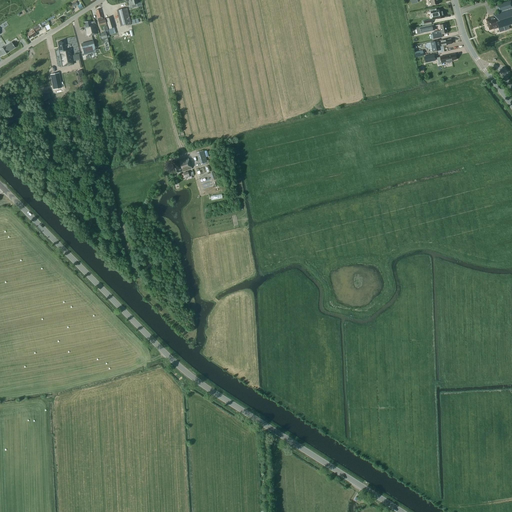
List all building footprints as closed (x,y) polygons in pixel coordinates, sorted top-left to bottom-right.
[(129,2),(131,8),(138,6),(136,0),(129,0),(130,1),(129,2)] [(511,4),(511,0),(501,3),(496,5),(498,12),(493,13),(494,17),(489,18),(488,18),(485,19),(489,30),(495,28),(498,28),(500,32),(504,30),(503,26),(511,23),(511,4)] [(117,10),(121,26),(129,24),(125,8),(117,10)] [(99,21),(98,21),(99,25),(106,23),(105,19),(103,19),(102,17),(103,17),(101,9),(96,10),(96,13),(97,19),(98,18),(99,21)] [(438,18),(444,17),(442,9),(436,10),(437,14),(433,15),(434,19),(438,18)] [(106,18),(109,29),(114,28),(111,17),(106,18)] [(84,28),(86,36),(97,33),(94,22),(91,23),(90,21),(84,22),(86,28),(84,28)] [(33,29),(26,34),(29,39),(33,36),(33,37),(37,35),(35,33),(36,32),(37,32),(41,30),(41,29),(43,28),(40,23),(32,28),(33,29)] [(432,39),(442,37),(442,34),(448,33),(446,24),(440,25),(441,31),(431,33),(432,39)] [(432,25),(417,29),(418,33),(433,30),(432,25)] [(446,45),(452,44),(451,39),(445,40),(442,40),(439,41),(431,42),(433,52),(441,50),(440,46),(443,46),(446,45)] [(64,41),(58,42),(59,48),(58,48),(62,64),(71,62),(71,65),(74,64),(71,49),(67,50),(66,44),(64,44),(64,41)] [(81,44),(84,54),(95,50),(93,41),(81,44)] [(0,56),(3,55),(9,52),(15,48),(11,42),(3,48),(2,47),(0,48),(0,56)] [(441,63),(446,62),(448,63),(451,63),(452,61),(452,60),(456,59),(455,54),(445,56),(437,58),(438,65),(442,64),(441,63)] [(51,75),(54,89),(61,88),(58,73),(51,75)] [(207,162),(203,150),(197,152),(201,164),(207,162)] [(183,171),(191,169),(188,159),(179,162),(179,163),(174,165),(176,173),(183,171)]
